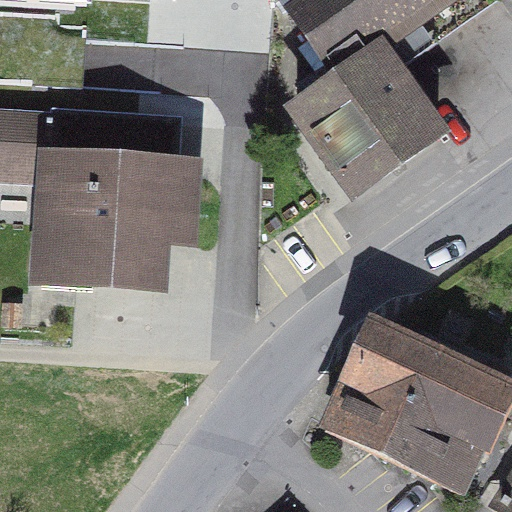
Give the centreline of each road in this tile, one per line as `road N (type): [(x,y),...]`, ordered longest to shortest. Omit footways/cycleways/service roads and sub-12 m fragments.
road 1 (residential): [(170,511),(266,383),(306,343),(511,193)]
road 2 (track): [(350,511),(238,418)]
